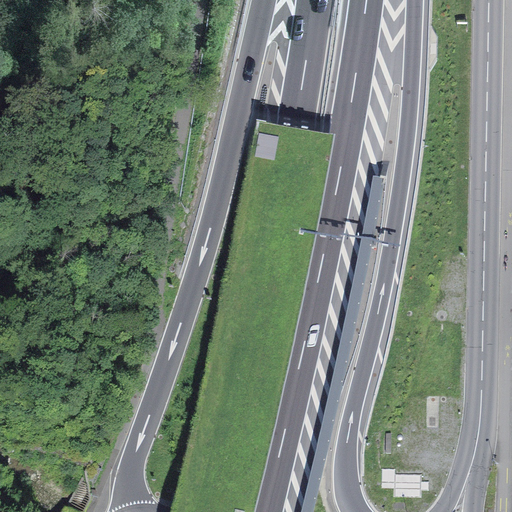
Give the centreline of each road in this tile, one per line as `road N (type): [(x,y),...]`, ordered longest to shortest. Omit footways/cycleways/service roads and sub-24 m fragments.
road 1 (motorway): [(258,0),(190,293),(132,459),(131,511)]
road 2 (motorway): [(313,0),(296,129),(214,511)]
road 3 (motorway): [(266,511),(328,236),(365,0)]
road 4 (motorway): [(357,511),(346,442),(391,245),(415,0)]
road 5 (primary): [(472,460),(481,390),(490,0)]
road 6 (track): [(155,335),(206,0)]
